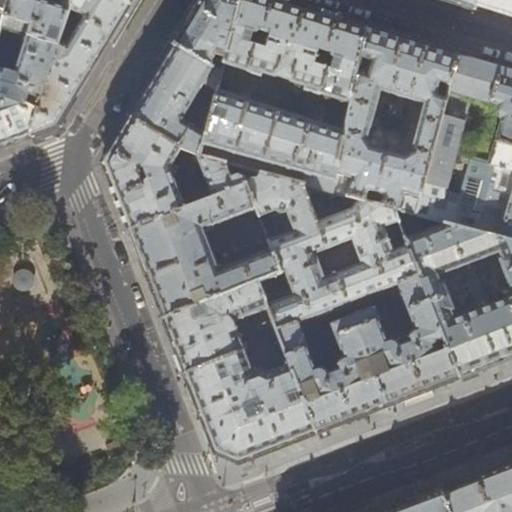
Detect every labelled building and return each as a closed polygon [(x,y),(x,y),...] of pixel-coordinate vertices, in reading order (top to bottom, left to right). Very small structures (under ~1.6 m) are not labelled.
[(0,0),(0,10),(6,12),(9,0),(0,0)] [(9,0),(6,12),(1,27),(58,46),(70,10),(36,0),(9,0)] [(130,4),(122,0),(72,0),(70,10),(58,46),(31,136),(51,128),(57,126),(94,64),(130,4)] [(202,0),(176,45),(222,75),(225,64),(242,0),(202,0)] [(320,96),(320,95),(342,102),(339,119),(346,124),(366,28),(329,17),(275,0),(242,0),(225,64),(247,71),(247,73),(260,77),(260,74),(275,78),(276,76),(290,81),(290,83),(305,88),(304,91),(320,96)] [(511,0),(475,0),(475,5),(508,15),(511,15),(511,0)] [(1,27),(1,28),(0,31),(0,148),(5,146),(31,136),(58,46),(1,27)] [(367,193),(369,192),(382,195),(384,198),(382,206),(394,209),(416,215),(458,57),(417,44),(366,28),(346,124),(345,132),(334,182),(332,192),(365,201),(367,193)] [(218,91),(222,75),(176,45),(154,81),(131,118),(181,148),(186,151),(201,155),(204,145),(218,91)] [(511,71),(502,69),(467,58),(467,60),(458,57),(416,215),(446,223),(500,239),(511,193),(511,71)] [(345,132),(218,91),(204,145),(334,182),(345,132)] [(170,168),(181,148),(131,118),(104,163),(115,191),(130,230),(186,208),(170,168)] [(225,162),(201,155),(186,151),(184,163),(186,168),(203,172),(213,198),(246,185),(242,174),(227,172),(225,162)] [(239,166),(242,174),(246,185),(256,208),(259,216),(268,212),(279,238),(269,242),(272,250),(281,273),(257,282),(260,288),(282,280),(286,287),(263,296),(274,325),(289,365),(300,394),(307,392),(312,393),(315,400),(304,405),(315,433),(343,422),(353,418),(372,411),(387,405),(376,378),(363,383),(361,376),(362,371),(372,368),(352,317),(331,325),(347,365),(340,368),(338,363),(327,368),(328,372),(319,376),(300,323),(348,304),(301,183),(239,166)] [(332,192),(301,183),(348,304),(398,285),(418,336),(408,340),(407,337),(396,341),(397,344),(390,347),(375,308),(352,317),(372,368),(381,365),(386,367),(389,373),(376,378),(387,405),(417,393),(458,377),(448,349),(437,354),(434,345),(436,341),(444,339),(394,209),(382,206),(365,201),(332,192)] [(256,208),(246,185),(213,198),(186,208),(130,230),(148,275),(164,319),(257,282),(281,273),(272,250),(219,270),(202,229),(256,208)] [(511,193),(500,239),(511,242),(511,193)] [(421,222),(419,223),(416,215),(394,209),(444,339),(448,349),(458,377),(503,359),(511,355),(511,242),(500,239),(446,223),(425,232),(421,222)] [(263,296),(260,288),(257,282),(164,319),(175,347),(185,372),(245,349),(234,322),(240,319),(242,323),(248,321),(246,317),(252,314),(258,331),(274,325),(263,296)] [(253,371),(245,349),(185,372),(205,424),(216,452),(227,457),(239,463),(265,452),(276,448),(315,433),(304,405),(300,394),(289,365),(270,372),(261,368),(253,371)] [(346,428),(375,417),(372,411),(353,418),(343,422),(346,428)] [(511,511),(511,463),(496,470),(441,491),(449,511),(511,511)] [(418,500),(387,511),(449,511),(441,491),(418,500)]
